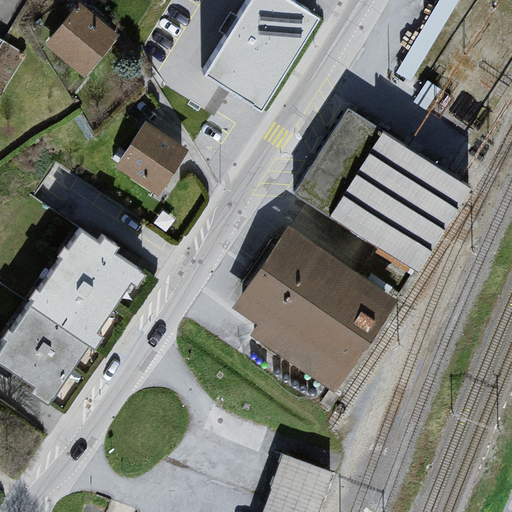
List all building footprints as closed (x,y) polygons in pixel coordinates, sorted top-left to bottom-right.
[(320,25),(280,0),(255,0),(204,80),(261,116),(320,25)] [(412,74),(456,0),(440,0),(400,66),(412,74)] [(77,11),(40,48),(82,83),(115,41),(77,11)] [(469,182),(349,108),(296,194),(416,268),(469,182)] [(185,151),(141,122),(112,171),(155,197),(185,151)] [(395,294),(287,221),(230,304),(257,322),(250,332),(331,387),(395,294)] [(75,233),(0,343),(0,360),(49,397),(138,275),(75,233)] [(308,511),(325,467),(282,451),(259,511),(308,511)]
